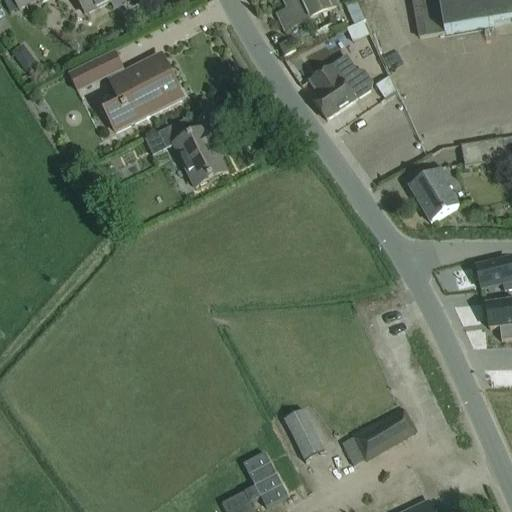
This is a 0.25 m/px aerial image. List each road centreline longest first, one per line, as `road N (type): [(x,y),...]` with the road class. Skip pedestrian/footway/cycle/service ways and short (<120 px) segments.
road 1 (unclassified): [(406,256),(230,0)]
road 2 (unclassified): [(511,491),(406,256)]
road 3 (unknown): [(336,163),(511,105)]
